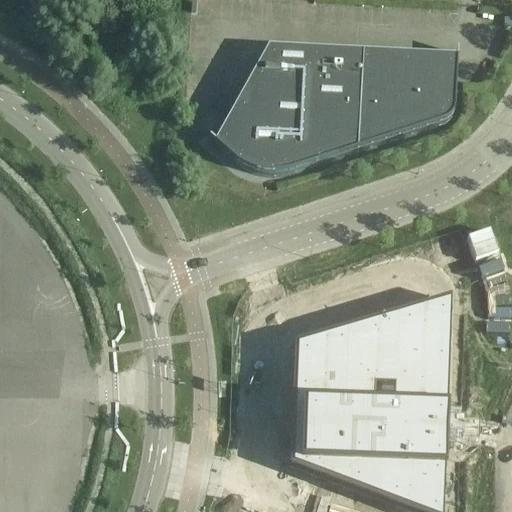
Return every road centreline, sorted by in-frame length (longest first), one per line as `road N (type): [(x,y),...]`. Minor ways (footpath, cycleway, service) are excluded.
road 1 (unclassified): [(144,288),(427,199),(484,168),(511,136)]
road 2 (tertiary): [(144,288),(93,188),(0,99)]
road 3 (tertiary): [(143,511),(161,390),(144,288)]
